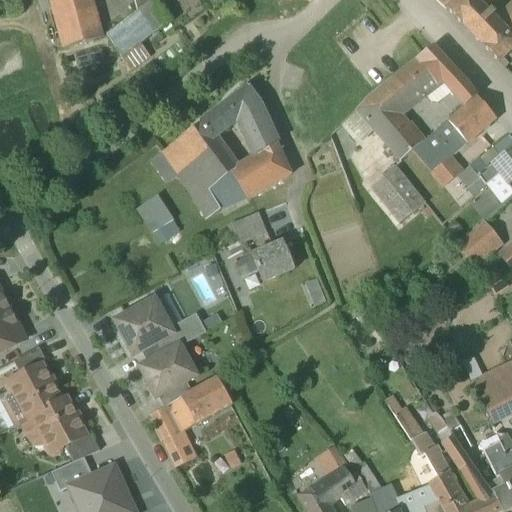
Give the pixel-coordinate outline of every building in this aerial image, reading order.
[(90,0),(49,0),(63,51),(102,40),(90,0)] [(161,0),(132,0),(137,15),(153,3),(159,10),(163,7),(161,0)] [(431,0),(444,12),(456,0),(431,0)] [(459,0),(445,14),(498,67),(511,54),(511,42),(494,24),(479,10),(489,0),(459,0)] [(137,15),(106,38),(129,73),(149,58),(140,45),(169,24),(159,10),(153,3),(137,15)] [(511,5),(494,24),(511,42),(511,5)] [(432,51),(394,81),(411,108),(412,108),(440,87),(463,111),(475,99),(466,88),(432,51)] [(394,81),(375,96),(340,131),(358,145),(371,132),(384,147),(406,130),(397,119),(411,108),(394,81)] [(247,91),(203,125),(182,141),(199,164),(219,148),(215,142),(238,125),(246,138),(256,158),(260,156),(261,156),(277,148),(259,108),(247,91)] [(476,101),(448,126),(466,148),(495,123),(476,101)] [(421,148),(413,155),(432,178),(449,163),(466,148),(448,126),(421,148)] [(406,130),(384,147),(391,156),(399,166),(413,155),(421,148),(414,140),(406,130)] [(424,131),(414,140),(421,148),(431,139),(424,131)] [(511,144),(508,140),(491,153),(499,162),(511,151),(511,144)] [(182,141),(163,155),(178,177),(179,178),(199,164),(182,141)] [(256,158),(236,171),(237,173),(231,177),(247,204),(290,179),(280,156),(281,156),(277,148),(261,156),(260,156),(256,158)] [(511,151),(499,162),(490,169),(488,171),(477,180),(485,190),(499,180),(507,191),(511,187),(511,151)] [(163,155),(150,165),(165,186),(178,177),(163,155)] [(391,156),(378,167),(386,177),(399,166),(391,156)] [(227,158),(186,189),(206,220),(219,212),(208,194),(231,177),(237,173),(236,171),(227,158)] [(488,171),(480,162),(469,170),(477,180),(488,171)] [(449,163),(432,178),(443,191),(461,177),(449,163)] [(425,207),(395,171),(370,192),(399,228),(425,207)] [(483,220),(499,206),(488,194),(472,208),(483,220)] [(157,200),(137,213),(158,245),(178,233),(157,200)] [(258,216),(228,229),(215,236),(223,253),(238,245),(239,247),(266,236),(258,216)] [(482,226),(458,248),(476,269),(500,249),(482,226)] [(283,246),(251,258),(251,259),(234,266),(240,280),(257,273),(262,286),(294,273),(283,246)] [(511,251),(499,262),(510,274),(511,273),(511,251)] [(0,295),(0,317),(9,313),(0,295)] [(154,303),(115,324),(133,358),(140,354),(160,343),(167,355),(179,349),(179,350),(205,335),(195,317),(169,331),(154,303)] [(9,313),(0,317),(0,355),(25,343),(9,313)] [(160,343),(140,354),(147,366),(167,355),(160,343)] [(147,366),(140,370),(156,400),(157,399),(185,384),(195,379),(179,350),(179,349),(167,355),(147,366)] [(39,350),(13,363),(21,378),(41,368),(42,369),(47,366),(39,350)] [(511,366),(484,380),(470,352),(456,358),(479,404),(499,444),(507,440),(498,422),(511,415),(511,366)] [(21,378),(18,380),(13,378),(6,382),(5,388),(8,394),(13,396),(27,422),(32,419),(60,405),(42,369),(41,368),(21,378)] [(191,395),(180,401),(194,427),(231,407),(216,382),(191,395)] [(185,384),(157,399),(164,410),(165,410),(180,401),(191,395),(185,384)] [(180,401),(165,410),(178,436),(183,434),(194,427),(180,401)] [(60,405),(32,419),(46,446),(45,451),(48,457),(54,459),(60,456),(62,451),(65,449),(85,438),(84,437),(66,402),(60,405)] [(398,402),(387,409),(395,421),(405,413),(398,402)] [(499,444),(479,404),(456,417),(442,425),(454,443),(462,456),(482,444),(487,453),(502,445),(509,442),(507,440),(499,444)] [(451,408),(434,418),(442,425),(456,417),(451,408)] [(164,410),(151,418),(163,444),(178,436),(165,410),(164,410)] [(416,429),(405,413),(395,421),(410,445),(442,425),(434,418),(416,429)] [(442,425),(410,445),(420,461),(424,459),(437,482),(446,478),(442,471),(441,471),(435,461),(447,454),(444,449),(454,443),(442,425)] [(85,438),(65,449),(73,466),(84,461),(100,454),(90,434),(84,437),(85,438)] [(178,436),(163,444),(176,470),(195,460),(183,434),(178,436)] [(511,454),(511,448),(509,442),(502,445),(508,456),(511,454)] [(454,443),(444,449),(447,454),(452,462),(462,456),(454,443)] [(511,454),(508,456),(502,445),(487,453),(482,455),(496,483),(499,481),(504,493),(492,499),(500,511),(510,511),(511,511),(511,454)] [(234,454),(218,462),(224,475),(240,468),(234,454)] [(350,455),(342,460),(352,473),(360,468),(350,455)] [(67,491),(92,479),(84,461),(73,466),(53,475),(61,494),(67,491)] [(337,464),(325,472),(331,480),(343,472),(337,464)] [(76,511),(136,511),(117,468),(92,479),(67,491),(76,511)] [(331,480),(316,490),(327,508),(339,501),(334,494),(350,483),(343,472),(331,480)] [(380,493),(365,472),(355,477),(356,479),(357,480),(367,495),(368,498),(380,493)] [(437,482),(429,488),(435,499),(452,489),(446,478),(437,482)] [(476,479),(471,483),(475,490),(482,486),(476,479)] [(350,483),(334,494),(339,501),(345,509),(362,501),(366,507),(371,505),(368,498),(367,495),(357,480),(350,483)] [(465,511),(455,494),(452,489),(435,499),(438,505),(439,508),(440,507),(442,511),(500,511),(492,499),(482,486),(475,490),(473,492),(482,507),(473,511),(465,511)] [(380,493),(368,498),(371,505),(374,511),(399,511),(390,489),(380,493)] [(316,490),(299,501),(306,511),(322,511),(327,509),(327,508),(316,490)]
